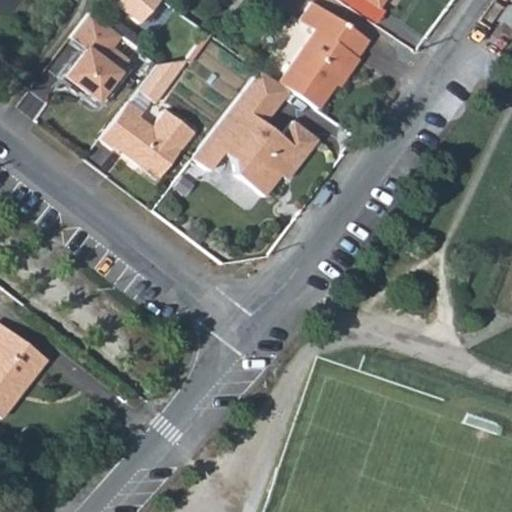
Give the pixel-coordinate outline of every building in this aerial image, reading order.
[(116,0),(113,3),(136,23),(155,0),(116,0)] [(80,48),(57,78),(72,89),(74,87),(79,91),(92,101),(124,60),(108,47),(117,35),(86,11),(66,37),(80,48)] [(285,90),(314,110),(350,57),(348,56),(360,37),(320,11),(307,29),(309,30),(272,81),(285,90)] [(272,81),(255,69),(236,95),(187,158),(204,171),(219,152),(230,161),(232,175),(259,196),(276,174),(282,179),(313,139),(288,120),(276,136),(259,123),(285,90),(272,81)] [(125,100),(96,137),(110,148),(111,146),(114,142),(120,146),(120,153),(152,178),(189,131),(161,108),(148,125),(135,115),(139,111),(125,100)] [(111,146),(120,153),(120,146),(114,142),(111,146)] [(0,342),(36,370),(43,361),(3,330),(2,331),(0,329),(0,342)] [(21,389),(36,370),(0,342),(0,413),(3,413),(14,399),(10,396),(9,393),(21,389)]
